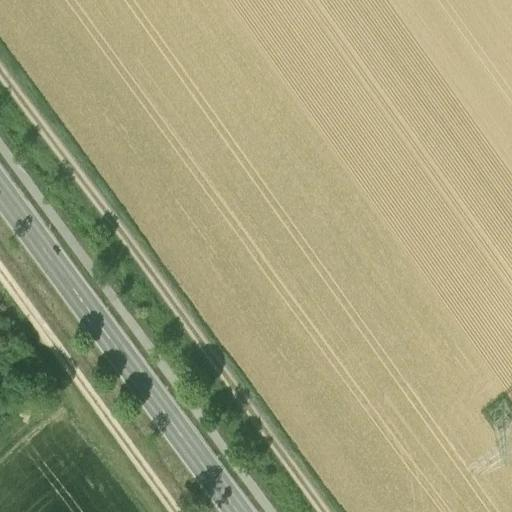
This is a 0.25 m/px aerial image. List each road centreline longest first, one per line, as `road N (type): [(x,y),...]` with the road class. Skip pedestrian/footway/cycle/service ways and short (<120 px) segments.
road 1 (track): [(0,66),(324,511)]
road 2 (secondary): [(239,511),(0,189)]
road 3 (track): [(0,270),(178,511)]
